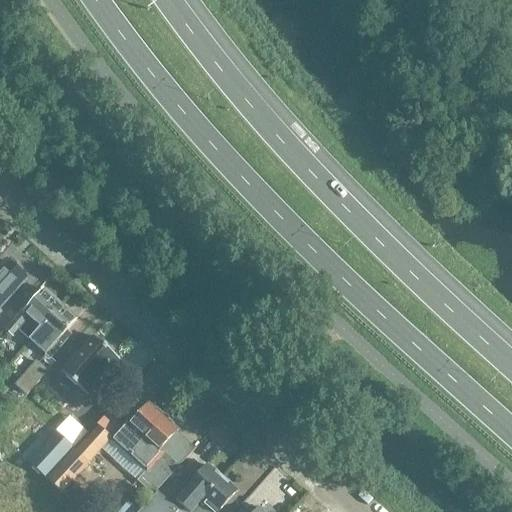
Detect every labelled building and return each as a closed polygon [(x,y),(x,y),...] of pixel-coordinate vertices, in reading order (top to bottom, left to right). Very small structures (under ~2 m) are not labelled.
[(0,309),(27,280),(7,262),(0,270),(0,269),(0,309)] [(28,302),(3,330),(13,339),(20,332),(29,340),(60,305),(43,291),(31,304),(28,302)] [(60,305),(29,340),(30,340),(29,341),(49,359),(68,337),(65,334),(77,320),(60,305)] [(88,396),(120,361),(94,337),(62,373),(88,396)] [(27,395),(34,387),(47,371),(37,363),(17,387),(27,395)] [(129,457),(163,418),(149,406),(135,421),(131,417),(116,434),(110,440),(129,457)] [(168,450),(164,447),(178,431),(163,418),(129,457),(136,464),(148,474),(142,480),(156,492),(161,486),(176,471),(179,467),(165,454),(168,450)] [(73,450),(46,480),(61,494),(109,440),(98,429),(76,453),(73,450)] [(46,480),(73,450),(55,434),(28,464),(46,480)] [(208,466),(179,499),(185,505),(179,511),(178,511),(157,493),(150,501),(140,511),(192,511),(222,479),(208,466)] [(218,511),(236,492),(222,479),(192,511),(218,511)] [(82,505),(92,493),(83,484),(72,496),(82,505)] [(136,511),(140,511),(150,501),(135,488),(112,511),(126,511),(131,507),(136,511)]
